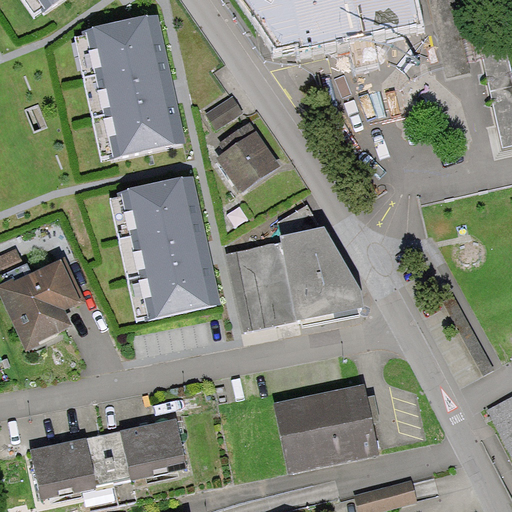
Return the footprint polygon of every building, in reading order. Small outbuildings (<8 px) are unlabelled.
[(25,0),(35,14),(43,8),(47,14),(66,0),(25,0)] [(241,0),(278,48),(300,44),(302,53),(420,25),(414,0),(241,0)] [(433,12),(450,80),(474,74),(457,6),(433,12)] [(504,148),(511,146),(511,71),(500,16),(476,22),(504,148)] [(173,88),(157,17),(85,32),(86,38),(75,41),(100,160),(110,158),(112,164),(185,148),(173,88)] [(232,98),(207,114),(217,129),(242,113),(232,98)] [(225,150),(217,157),(240,191),(280,165),(266,144),(251,122),(220,143),(225,150)] [(209,252),(193,178),(121,192),(122,199),(113,201),(136,318),(150,315),(151,319),(219,306),(209,252)] [(327,229),(281,239),(282,244),(298,322),(364,310),(359,286),(327,229)] [(282,244),(227,256),(245,335),(298,322),(282,244)] [(0,297),(24,351),(73,329),(66,312),(86,303),(66,259),(35,273),(30,264),(0,277),(0,297)] [(454,297),(443,304),(483,373),(494,367),(454,297)] [(361,387),(277,404),(292,473),(376,456),(361,387)] [(511,398),(488,410),(511,458),(511,398)] [(145,427),(122,432),(133,480),(186,469),(175,420),(145,427)] [(86,439),(96,488),(113,484),(118,508),(137,504),(133,480),(122,432),(86,439)] [(63,444),(31,450),(41,500),(96,488),(86,439),(63,444)] [(411,485),(358,498),(361,511),(386,511),(416,505),(411,485)]
